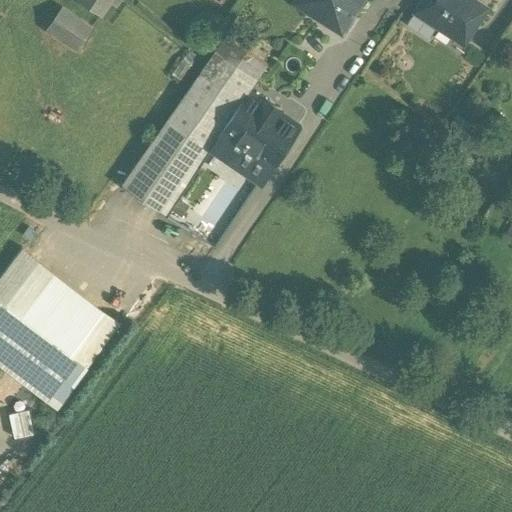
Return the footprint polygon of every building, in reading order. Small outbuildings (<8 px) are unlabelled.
[(106,0),(83,0),(100,11),(106,0)] [(352,13),(332,0),(320,0),(313,12),(340,30),(352,13)] [(332,0),(352,13),(360,0),(332,0)] [(422,0),(407,23),(428,37),(435,27),(465,46),(487,12),(469,0),(422,0)] [(89,28),(62,9),(49,28),(76,47),(89,28)] [(226,35),(158,134),(200,163),(211,147),(221,132),(244,97),(245,96),(267,64),(226,35)] [(260,107),(245,96),(244,97),(221,132),(270,166),(297,127),(278,114),(281,110),(266,100),(260,107)] [(270,166),(221,132),(211,147),(260,180),(260,181),(270,166)] [(200,163),(158,134),(122,185),(166,215),(166,214),(200,163)] [(260,180),(211,147),(200,163),(166,214),(166,215),(215,248),(260,180)] [(22,247),(0,277),(0,363),(58,407),(121,323),(22,247)]
